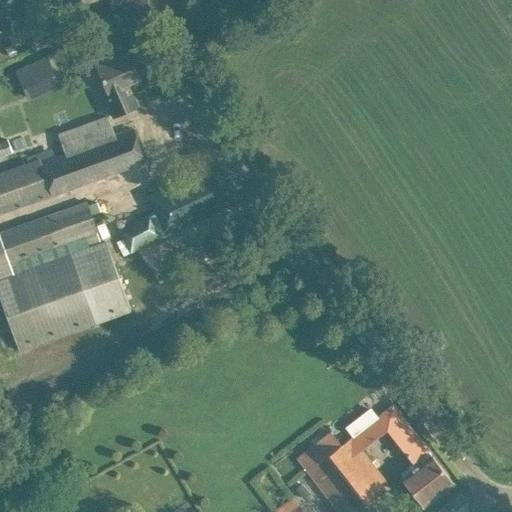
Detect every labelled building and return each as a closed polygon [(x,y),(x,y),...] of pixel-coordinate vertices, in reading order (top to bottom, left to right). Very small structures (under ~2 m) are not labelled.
[(94,75),(103,95),(130,83),(139,78),(128,53),(113,60),(111,54),(89,64),(90,64),(95,62),(99,72),(94,75)] [(16,73),(25,98),(55,88),(46,63),(16,73)] [(130,83),(103,95),(113,117),(140,105),(130,83)] [(65,152),(50,158),(47,151),(30,156),(32,161),(0,172),(0,213),(145,162),(133,128),(115,135),(108,115),(58,133),(65,152)] [(149,198),(167,234),(237,200),(225,175),(213,181),(207,169),(149,198)] [(0,324),(7,350),(129,316),(108,239),(88,245),(78,207),(0,228),(0,324)] [(119,229),(131,252),(163,236),(152,213),(119,229)] [(159,292),(147,298),(154,311),(196,290),(190,277),(181,281),(159,292)] [(15,358),(2,364),(20,402),(33,396),(15,358)] [(393,405),(352,437),(353,438),(393,407),(412,431),(397,443),(412,463),(408,466),(411,470),(401,478),(423,507),(454,483),(393,405)] [(331,432),(298,458),(308,471),(342,445),(331,432)] [(342,445),(308,471),(339,511),(357,511),(391,486),(353,438),(352,437),(346,441),(342,445)] [(275,511),(273,511),(303,511),(293,497),(285,503),(274,510),(275,511)]
